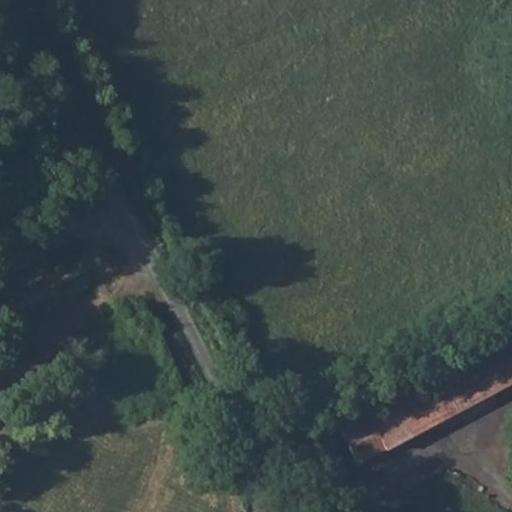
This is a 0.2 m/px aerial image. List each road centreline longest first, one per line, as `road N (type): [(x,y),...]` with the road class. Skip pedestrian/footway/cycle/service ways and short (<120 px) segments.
road 1 (unclassified): [(269,511),(19,0)]
road 2 (track): [(122,203),(0,295)]
